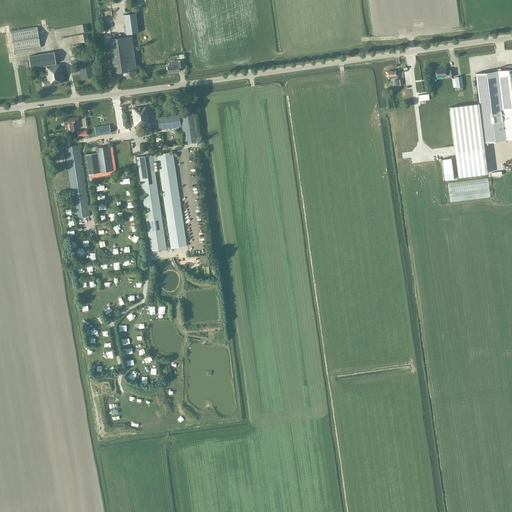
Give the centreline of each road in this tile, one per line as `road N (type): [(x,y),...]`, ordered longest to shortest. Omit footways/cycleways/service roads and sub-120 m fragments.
road 1 (tertiary): [(0,110),(511,37)]
road 2 (unknown): [(411,51),(424,150),(452,154)]
